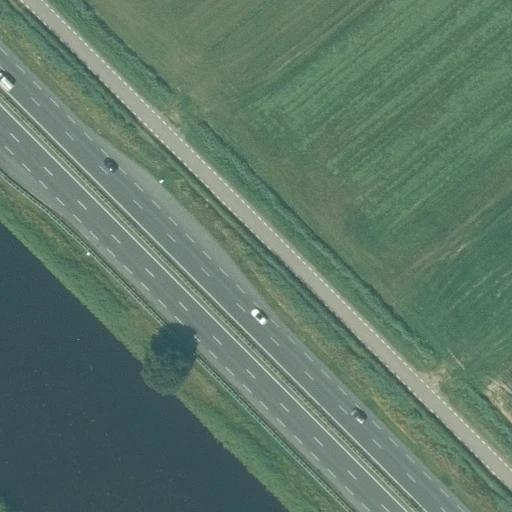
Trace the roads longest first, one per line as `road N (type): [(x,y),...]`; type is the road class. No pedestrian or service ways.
road 1 (unclassified): [(511,482),(31,0)]
road 2 (trunk): [(447,511),(0,64)]
road 3 (trunk): [(0,128),(383,511)]
